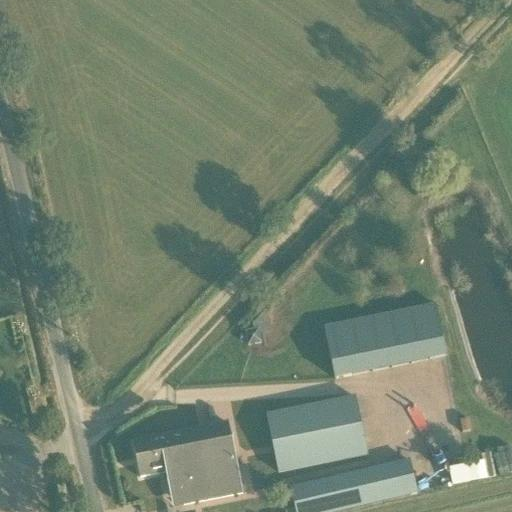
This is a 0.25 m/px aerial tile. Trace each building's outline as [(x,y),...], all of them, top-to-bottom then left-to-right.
[(435,307),(324,329),(334,381),(446,358),(435,307)] [(266,417),(278,476),(366,458),(354,399),(266,417)] [(132,444),(140,479),(166,474),(172,509),(183,507),(242,495),(228,425),(132,444)] [(290,492),(295,511),(361,511),(418,498),(410,463),(290,492)] [(452,469),(455,486),(474,483),(472,466),(452,469)]
